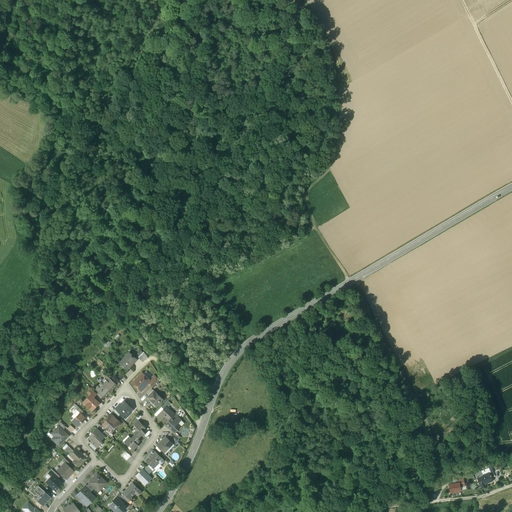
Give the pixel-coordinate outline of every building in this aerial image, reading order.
[(148,358),(144,352),(138,357),(143,362),(148,358)] [(137,359),(129,353),(120,363),(127,369),(137,359)] [(142,373),(134,382),(136,384),(135,385),(139,389),(140,388),(142,390),(149,383),(151,381),(150,380),(142,373)] [(154,375),(150,380),(151,381),(149,383),(153,387),(159,380),(154,375)] [(114,382),(108,376),(102,382),(111,391),(112,392),(113,391),(112,390),(117,385),(114,382)] [(111,391),(102,382),(98,386),(101,389),(99,391),(104,396),(105,397),(111,391)] [(97,394),(92,389),(88,393),(90,395),(91,395),(93,397),(97,394)] [(163,399),(154,390),(147,397),(153,403),(151,405),(155,408),(163,399)] [(93,397),(91,395),(90,395),(85,400),(88,403),(86,405),(90,408),(91,406),(94,408),(99,403),(93,397)] [(168,400),(162,407),(164,409),(166,406),(168,407),(171,404),(168,400)] [(133,409),(124,401),(120,406),(119,405),(116,409),(121,414),(126,418),(129,414),(133,409)] [(84,413),(77,406),(75,409),(77,411),(79,413),(80,413),(82,415),(84,413)] [(168,407),(166,406),(164,409),(157,416),(161,420),(165,416),(169,420),(175,414),(168,407)] [(74,418),(72,421),(77,426),(85,418),(82,415),(80,413),(79,413),(74,418)] [(121,422),(111,413),(107,418),(108,419),(103,425),(107,429),(109,431),(111,433),(121,422)] [(169,420),(165,424),(166,425),(168,427),(168,426),(172,430),(175,432),(181,426),(177,423),(180,419),(175,414),(169,420)] [(66,426),(60,421),(56,425),(58,426),(62,430),(66,426)] [(142,423),(137,427),(135,429),(138,432),(135,434),(139,438),(142,435),(143,436),(146,433),(143,430),(146,427),(142,423)] [(62,430),(58,426),(51,433),(54,436),(51,439),(58,446),(68,436),(62,430)] [(102,434),(97,428),(92,434),(93,435),(89,439),(92,441),(91,442),(92,443),(97,448),(102,443),(101,441),(105,437),(106,438),(107,438),(102,434)] [(109,431),(107,429),(105,431),(109,435),(111,437),(114,435),(111,433),(109,431)] [(169,433),(166,436),(172,442),(175,439),(175,438),(169,433)] [(130,436),(126,440),(128,442),(126,444),(129,447),(130,446),(131,447),(134,450),(137,446),(136,445),(141,440),(139,439),(139,438),(135,434),(132,438),(130,436)] [(166,436),(157,445),(165,453),(169,448),(168,446),(172,442),(166,436)] [(73,451),(68,445),(66,447),(63,450),(69,456),(70,455),(69,454),(73,451)] [(85,458),(75,448),(73,451),(69,454),(70,455),(75,460),(73,462),(77,466),(85,458)] [(151,452),(152,453),(152,454),(150,453),(148,456),(149,457),(146,459),(146,460),(150,464),(154,468),(159,462),(160,463),(161,463),(162,463),(163,463),(163,462),(164,461),(163,460),(154,451),(153,450),(152,450),(152,451),(151,451),(151,452)] [(127,460),(131,456),(126,452),(122,456),(127,460)] [(71,464),(64,458),(62,461),(64,463),(68,466),(71,464)] [(64,463),(57,471),(66,479),(73,471),(68,466),(64,463)] [(59,476),(51,469),(49,471),(52,474),(57,478),(59,476)] [(144,470),(143,469),(136,476),(145,485),(152,478),(149,474),(144,470)] [(106,482),(96,473),(88,482),(89,483),(94,488),(98,491),(106,482)] [(482,476),(477,478),(480,485),(480,484),(482,488),(486,487),(484,483),(488,481),(488,483),(493,481),(491,476),(492,476),(491,475),(490,475),(489,473),(482,476)] [(57,478),(52,474),(45,481),(55,490),(62,483),(57,478)] [(457,484),(449,485),(451,493),(461,491),(460,487),(464,486),(462,476),(454,478),(455,480),(456,480),(457,484)] [(133,483),(123,493),(125,495),(129,499),(135,493),(138,496),(142,492),(133,483)] [(50,497),(38,485),(34,490),(40,495),(39,496),(36,500),(42,505),(50,497)] [(88,492),(83,487),(76,494),(81,499),(80,500),(86,506),(94,497),(89,492),(88,492)] [(126,507),(116,497),(108,505),(114,511),(120,511),(122,510),(123,511),(126,507)] [(39,511),(34,507),(34,508),(28,502),(22,508),(26,511),(39,511)] [(80,511),(73,503),(70,505),(69,504),(62,509),(65,511),(80,511)]
